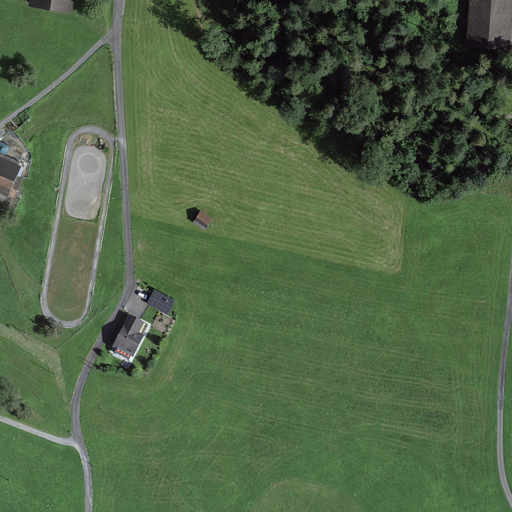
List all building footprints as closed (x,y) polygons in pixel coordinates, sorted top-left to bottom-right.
[(29,0),(28,6),(74,14),(75,0),(29,0)] [(511,52),(511,44),(511,0),(471,0),(468,50),(511,52)] [(0,193),(8,197),(21,167),(0,157),(0,193)] [(212,219),(200,212),(193,224),(205,231),(212,219)] [(175,299),(154,289),(147,302),(167,313),(175,299)] [(144,323),(129,314),(112,347),(116,349),(115,352),(129,359),(130,357),(133,358),(145,335),(139,333),(144,323)]
